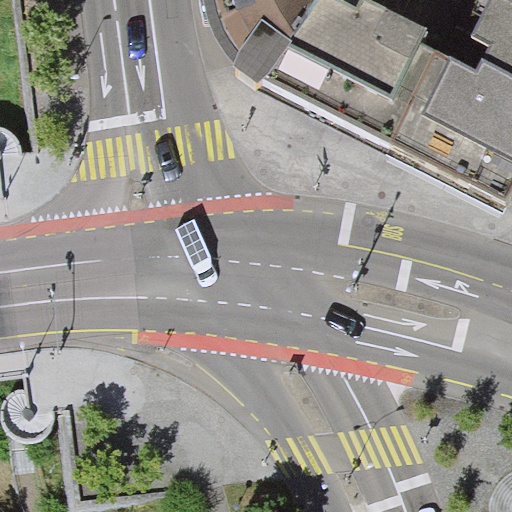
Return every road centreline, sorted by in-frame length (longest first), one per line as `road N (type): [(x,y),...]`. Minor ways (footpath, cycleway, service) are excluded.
road 1 (secondary): [(189,258),(310,273),(503,328)]
road 2 (secondary): [(189,258),(278,354),(344,451),(371,511)]
road 3 (secondary): [(142,0),(189,258)]
road 4 (secondary): [(0,272),(189,258)]
